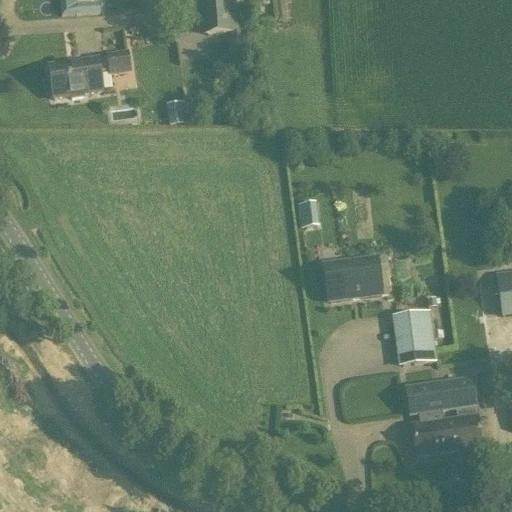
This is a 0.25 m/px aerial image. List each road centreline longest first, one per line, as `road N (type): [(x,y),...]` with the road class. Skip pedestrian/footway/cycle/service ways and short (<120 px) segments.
road 1 (unclassified): [(280,511),(203,470),(130,410),(0,219)]
road 2 (track): [(511,374),(502,396),(494,511)]
road 3 (unknown): [(0,26),(135,16)]
